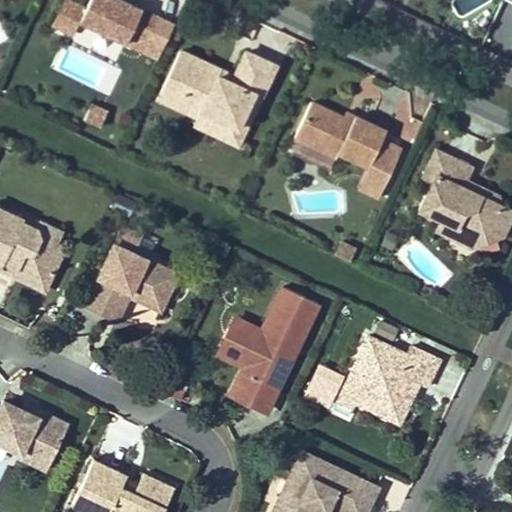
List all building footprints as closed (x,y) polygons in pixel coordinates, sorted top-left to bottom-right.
[(161,21),(115,0),(97,0),(90,15),(83,27),(129,48),(133,39),(149,46),(161,21)] [(83,27),(90,15),(71,5),(59,28),(78,38),(83,27)] [(166,96),(183,104),(179,112),(201,123),(205,114),(241,132),(251,111),(259,115),(280,71),(251,57),(240,82),(184,56),(166,96)] [(162,104),(179,112),(183,104),(166,96),(162,104)] [(112,116),(97,108),(89,124),(104,132),(112,116)] [(317,108),(300,144),(343,164),(345,158),(375,172),(388,145),(392,136),(362,121),(359,128),(349,123),(317,108)] [(243,150),(259,115),(251,111),(241,132),(205,114),(201,123),(198,129),(243,150)] [(349,123),(359,128),(362,121),(352,117),(349,123)] [(375,172),(395,182),(408,154),(388,145),(375,172)] [(426,184),(432,187),(420,214),(448,226),(460,232),(455,243),(475,252),(481,239),(493,234),(506,240),(511,227),(511,212),(504,208),(495,212),(484,208),(487,201),(475,195),(472,200),(462,196),(469,184),(475,171),(440,154),(426,184)] [(366,192),(385,202),(395,182),(375,172),(366,192)] [(484,208),(495,212),(504,208),(500,199),(469,184),(462,196),(472,200),(475,195),(487,201),(484,208)] [(43,242),(39,233),(23,225),(24,222),(0,210),(0,271),(1,272),(4,265),(18,272),(24,283),(36,279),(51,286),(62,262),(58,249),(43,242)] [(58,249),(64,235),(42,225),(39,233),(43,242),(58,249)] [(442,236),(455,243),(460,232),(448,226),(442,236)] [(87,309),(111,320),(123,295),(130,300),(162,314),(174,289),(145,274),(151,261),(134,253),(143,235),(125,227),(116,245),(87,309)] [(341,258),(356,265),(362,252),(347,245),(341,258)] [(151,261),(145,274),(174,289),(180,275),(151,261)] [(281,390),(321,305),(286,289),(265,334),(252,328),(236,363),(249,369),(235,397),(248,404),(259,380),(281,390)] [(119,324),(130,300),(123,295),(111,320),(119,324)] [(252,328),(239,322),(222,357),(236,363),(252,328)] [(410,355),(370,337),(347,385),(363,392),(357,404),(402,425),(414,401),(411,392),(416,383),(429,388),(442,360),(414,347),(410,355)] [(259,380),(248,404),(270,414),(281,390),(259,380)] [(187,394),(166,384),(163,393),(183,403),(187,394)] [(354,411),(357,404),(363,392),(347,385),(338,403),(354,411)] [(0,445),(26,458),(31,448),(59,461),(74,428),(43,414),(41,421),(26,414),(8,406),(2,419),(0,418),(0,445)] [(26,414),(41,421),(43,414),(29,408),(26,414)] [(52,475),(59,461),(31,448),(26,458),(24,462),(52,475)] [(321,511),(323,509),(328,511),(368,511),(379,491),(302,454),(273,511),(321,511)] [(99,462),(77,510),(81,511),(168,511),(177,493),(147,478),(142,489),(138,497),(124,491),(128,482),(130,477),(99,462)] [(124,491),(138,497),(142,489),(128,482),(124,491)]
